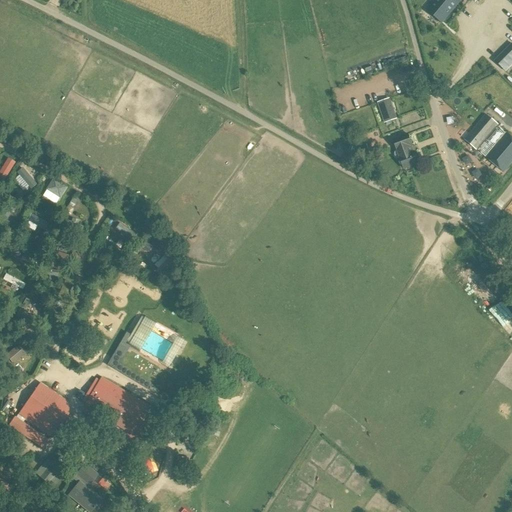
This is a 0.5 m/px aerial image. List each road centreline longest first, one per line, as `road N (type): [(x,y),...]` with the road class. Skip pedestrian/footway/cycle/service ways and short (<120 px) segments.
road 1 (unclassified): [(485,218),(390,192),(25,0)]
road 2 (track): [(44,349),(101,207),(0,146)]
road 3 (unclassified): [(485,218),(460,179),(402,0)]
road 4 (track): [(135,503),(165,478),(168,419),(158,404),(105,373),(71,384)]
road 5 (track): [(0,320),(54,354),(74,390),(92,462)]
